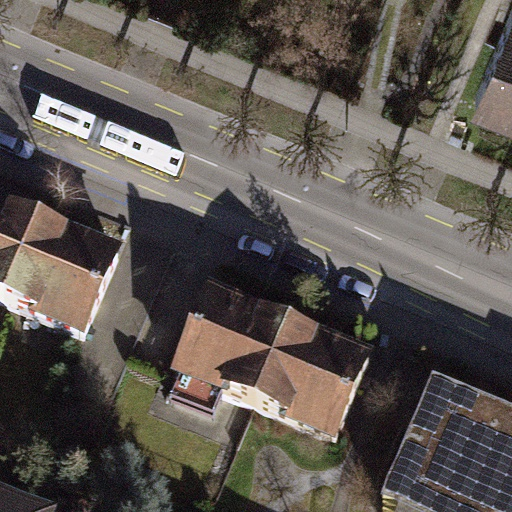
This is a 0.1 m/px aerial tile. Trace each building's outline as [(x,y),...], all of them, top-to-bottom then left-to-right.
[(511,24),(478,107),(511,121),(511,24)] [(0,207),(0,312),(14,318),(52,229),(0,207)] [(52,229),(14,318),(99,353),(137,264),(52,229)] [(218,300),(181,390),(265,424),(302,335),(218,300)] [(302,335),(265,424),(350,459),(387,370),(302,335)] [(511,511),(511,418),(438,388),(386,511),(511,511)]
